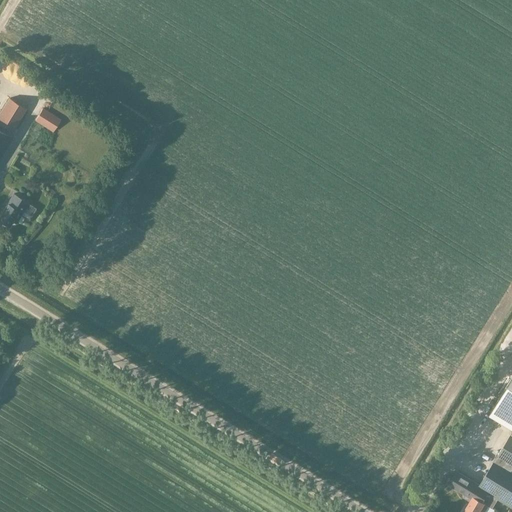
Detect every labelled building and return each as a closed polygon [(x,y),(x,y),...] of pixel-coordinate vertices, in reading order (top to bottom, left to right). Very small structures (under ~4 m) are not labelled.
[(26,108),(9,98),(0,112),(0,123),(2,125),(0,127),(0,129),(8,134),(10,130),(12,131),(26,108)] [(53,131),(60,119),(42,108),(35,120),(53,131)] [(8,134),(0,129),(0,157),(12,137),(8,134)] [(13,193),(0,214),(0,219),(9,225),(13,219),(17,221),(28,202),(13,193)] [(511,376),(489,413),(511,426),(511,430),(478,486),(473,483),(474,481),(457,470),(448,484),(465,494),(464,496),(470,500),(463,511),(465,511),(483,511),(487,505),(492,508),(497,499),(511,507),(511,376)] [(481,430),(492,434),(495,426),(484,422),(481,430)]
